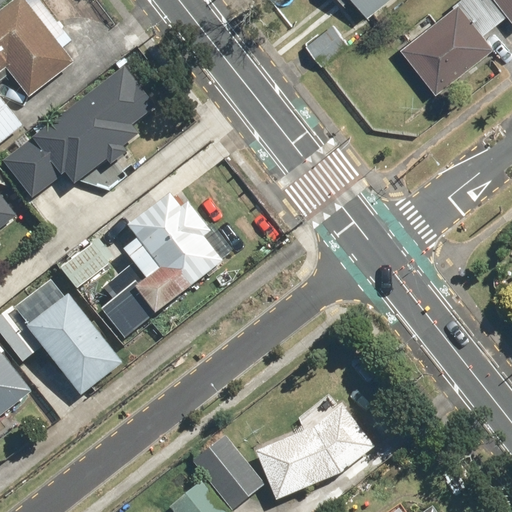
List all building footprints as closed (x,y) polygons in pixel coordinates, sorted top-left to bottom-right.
[(34,101),(79,65),(49,29),(26,0),(17,0),(0,13),(0,75),(8,69),(34,101)] [(363,0),(375,13),(390,0),(363,0)] [(511,13),(511,0),(464,0),(404,47),(428,78),(439,91),(496,47),(486,33),(511,13)] [(326,64),(352,42),(335,22),(309,44),(326,64)] [(142,136),(135,127),(158,108),(126,68),(8,162),(40,202),(72,177),(78,185),(142,136)] [(0,146),(24,128),(0,97),(0,146)] [(174,196),(132,228),(164,270),(123,303),(144,329),(228,261),(207,236),(206,237),(174,196)] [(0,201),(0,248),(3,246),(0,242),(0,231),(15,220),(0,201)] [(100,236),(61,267),(81,292),(120,262),(100,236)] [(121,363),(73,299),(34,328),(82,392),(121,363)] [(12,307),(0,317),(0,331),(26,364),(45,349),(32,332),(12,307)] [(2,355),(0,356),(0,419),(33,395),(2,355)] [(345,473),(378,447),(345,405),(313,430),(260,452),(280,500),(345,473)] [(228,436),(196,459),(233,510),(265,486),(228,436)] [(229,511),(204,482),(171,509),(173,511),(229,511)]
